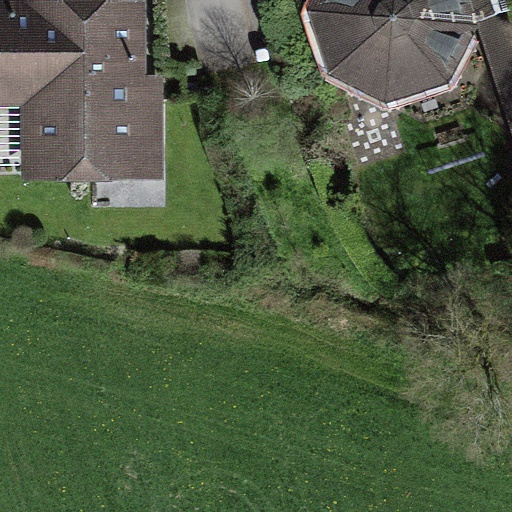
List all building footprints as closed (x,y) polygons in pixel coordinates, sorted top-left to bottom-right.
[(300,0),(283,42),(290,69),(360,105),(425,84),(477,4),(476,0),(300,0)] [(5,30),(0,29),(0,203),(155,202),(154,79),(130,80),(130,5),(5,6),(5,30)] [(507,153),(511,151),(511,27),(507,13),(465,27),(507,153)] [(360,132),(387,233),(419,224),(392,124),(360,132)] [(424,147),(439,193),(493,175),(478,129),(424,147)]
